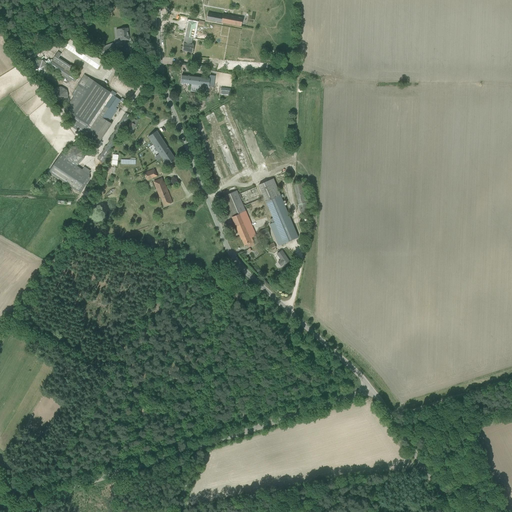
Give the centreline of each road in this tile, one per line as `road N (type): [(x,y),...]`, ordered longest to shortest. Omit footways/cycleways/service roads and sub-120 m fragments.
road 1 (unclassified): [(374,387),(232,249),(170,92),(157,0)]
road 2 (unclassified): [(19,511),(374,387)]
road 3 (track): [(0,342),(72,233),(169,261),(220,294),(269,288)]
road 4 (unclassified): [(459,511),(374,387)]
road 5 (track): [(394,414),(511,375)]
